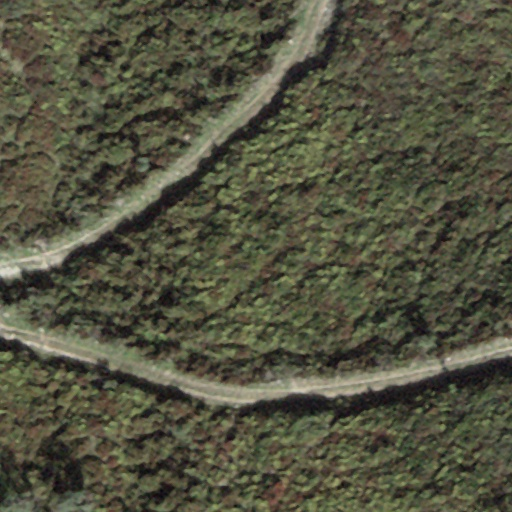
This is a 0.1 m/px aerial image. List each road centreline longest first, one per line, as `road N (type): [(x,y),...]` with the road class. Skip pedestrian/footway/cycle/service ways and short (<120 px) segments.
road 1 (track): [(511,352),(385,384),(237,396),(0,330)]
road 2 (track): [(0,270),(50,261),(179,179),(289,71),(320,0)]
